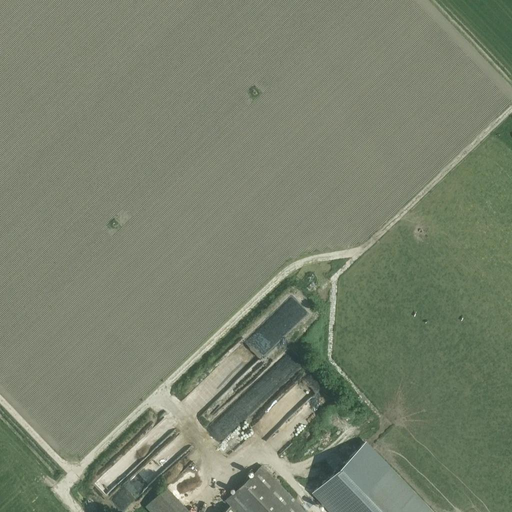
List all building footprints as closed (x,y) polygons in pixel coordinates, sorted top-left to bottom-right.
[(301,308),(303,313),(313,307),(310,302),(301,308)] [(321,407),(320,406),(306,417),(310,422),(333,403),(331,400),(321,407)] [(301,422),(295,430),(300,434),(306,426),(301,422)] [(241,431),(225,446),(233,455),(249,440),(241,431)] [(252,455),(244,460),(251,469),(258,464),(252,455)] [(222,511),(306,511),(262,465),(226,500),(230,505),(222,511)] [(341,511),(431,511),(389,467),(341,511)] [(197,485),(201,477),(196,474),(192,482),(197,485)] [(186,486),(191,481),(186,476),(171,489),(186,506),(196,497),(186,486)]
